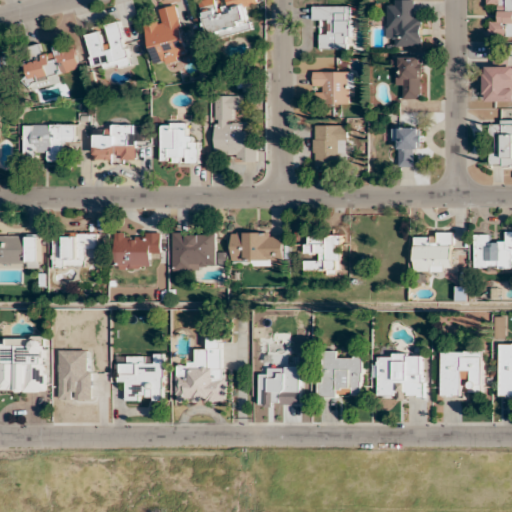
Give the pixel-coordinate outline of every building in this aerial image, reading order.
[(199,0),(208,40),(252,30),(247,7),(258,4),(257,0),(199,0)] [(412,0),(386,0),(387,37),(396,37),(396,46),(422,46),(422,17),(412,17),(412,0)] [(488,36),(511,36),(511,0),(486,0),(486,6),(498,6),(497,21),(488,21),(488,36)] [(158,9),(161,20),(144,24),(154,66),(190,57),(177,4),(158,9)] [(313,6),(313,18),(322,18),(322,28),(321,28),(321,49),(351,49),(352,6),(313,6)] [(106,25),(107,31),(86,36),(93,71),(130,63),(120,22),(106,25)] [(81,72),(76,44),(42,51),(41,44),(25,47),(31,82),(81,72)] [(423,98),(423,57),(398,57),(398,89),(404,89),(404,98),(423,98)] [(353,71),(314,72),(314,91),(323,91),(323,104),(354,104),(353,71)] [(257,161),(257,146),(247,146),(247,122),(238,122),(238,95),(215,95),(215,153),(225,153),(225,160),(257,161)] [(490,166),(511,166),(511,119),(490,120),(490,166)] [(161,163),(199,163),(199,141),(189,141),(189,123),(161,123),(161,163)] [(78,143),(78,124),(25,124),(24,155),(44,155),(44,161),(64,161),(64,143),(78,143)] [(135,124),(106,125),(106,134),(95,134),(95,160),(135,160),(135,124)] [(314,165),(336,165),(336,156),(348,156),(348,125),(314,125),(314,165)] [(424,127),(394,127),(394,141),(399,141),(399,166),(415,166),(415,147),(424,147),(424,127)] [(475,233),(474,268),(509,268),(510,252),(511,251),(511,231),(506,232),(506,241),(492,241),(492,234),(475,233)] [(162,232),(114,233),(115,269),(151,268),(151,253),(162,252),(162,232)] [(174,271),(217,271),(217,232),(174,232),(174,271)] [(232,265),(275,265),(275,258),(285,257),(284,232),(231,232),(232,265)] [(54,267),(88,267),(88,257),(99,257),(99,233),(54,233),(54,267)] [(0,263),(40,264),(40,235),(0,234),(0,263)] [(304,273),(340,274),(341,235),(304,234),(304,256),(304,273)] [(453,271),(453,235),(414,235),(414,271),(453,271)] [(0,391),(46,392),(46,338),(0,337),(0,391)] [(177,402),(225,402),(224,337),(209,337),(209,349),(196,349),(196,360),(187,360),(187,366),(176,366),(177,402)] [(511,341),(500,342),(500,396),(511,396),(511,341)] [(441,397),(461,397),(461,384),(473,384),(473,394),(483,394),(483,351),(441,351),(441,397)] [(364,397),(364,353),(320,353),(320,397),(364,397)] [(378,399),(424,399),(424,353),(378,353),(378,399)] [(165,402),(165,355),(119,355),(119,382),(127,382),(127,401),(165,402)]
